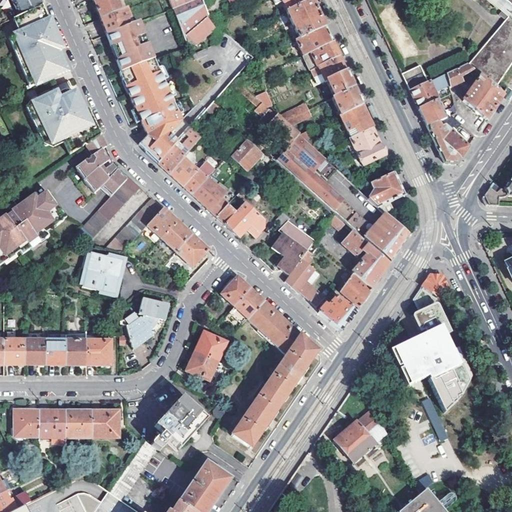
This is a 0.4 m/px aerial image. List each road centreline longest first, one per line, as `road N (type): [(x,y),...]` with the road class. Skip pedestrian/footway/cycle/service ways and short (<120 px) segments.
road 1 (residential): [(56,0),(127,154),(232,254)]
road 2 (residential): [(0,385),(130,386),(160,373),(188,309),(232,254)]
road 3 (secondary): [(441,214),(438,184),(354,0)]
road 4 (secondary): [(341,354),(234,511)]
road 5 (secondary): [(511,373),(441,214)]
road 6 (secondary): [(441,214),(341,354)]
road 7 (residential): [(232,254),(341,354)]
road 8 (secondary): [(511,116),(441,214)]
